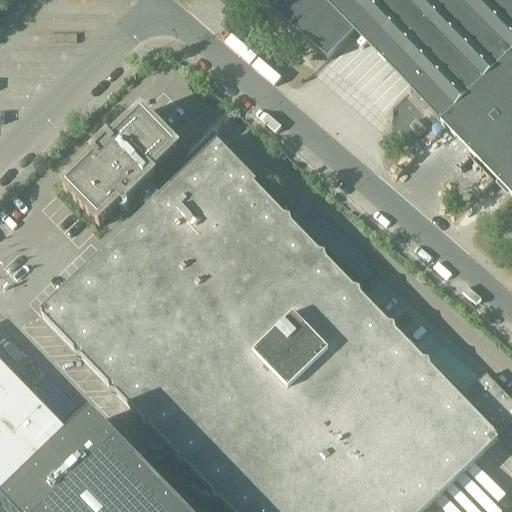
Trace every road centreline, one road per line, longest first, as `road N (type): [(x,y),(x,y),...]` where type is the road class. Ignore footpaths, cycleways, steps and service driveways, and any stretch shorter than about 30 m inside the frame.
road 1 (unclassified): [(511,308),(164,12)]
road 2 (residential): [(0,165),(164,12)]
